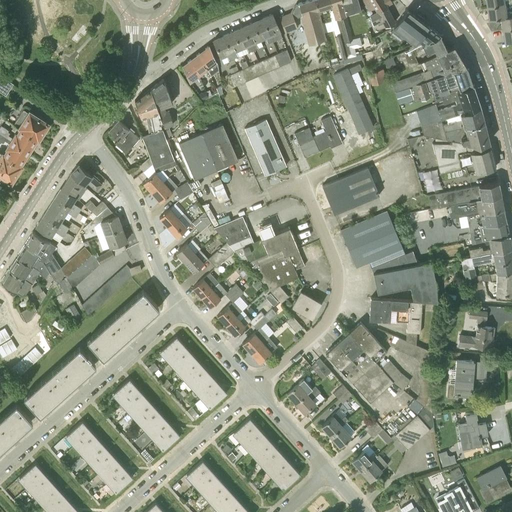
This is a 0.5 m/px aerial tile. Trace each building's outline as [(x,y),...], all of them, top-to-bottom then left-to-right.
[(324,39),(321,23),(317,8),(314,0),(306,0),(295,4),(296,6),(293,12),(279,17),(284,30),(286,32),(298,27),(294,18),(302,15),(310,44),(324,39)] [(328,8),(329,8),(326,0),(314,0),(317,8),(321,23),(331,20),(328,8)] [(326,0),(329,8),(332,6),(335,18),(336,18),(345,15),(346,15),(343,3),(341,0),(326,0)] [(360,0),(341,0),(343,3),(351,1),(354,12),(363,9),(360,0)] [(377,10),(385,5),(391,2),(390,0),(363,0),(369,10),(375,7),(377,10)] [(385,5),(377,10),(377,11),(366,18),(369,26),(377,22),(378,24),(383,22),(385,27),(395,22),(385,5)] [(506,5),(488,7),(490,20),(502,18),(511,16),(511,11),(507,12),(506,5)] [(404,34),(417,16),(407,8),(393,26),(394,26),(389,32),(399,40),(404,34)] [(262,18),(272,42),(283,37),(272,13),(262,18)] [(352,39),(345,15),(336,18),(343,41),(352,39)] [(404,34),(415,43),(428,25),(417,16),(404,34)] [(511,16),(502,18),(504,30),(511,29),(511,16)] [(252,22),(260,39),(264,37),(268,44),(272,42),(262,18),(252,22)] [(243,26),(253,50),(258,48),(254,41),(260,39),(252,22),(243,26)] [(428,25),(415,43),(417,44),(439,33),(428,25)] [(233,31),(240,47),(245,45),(248,52),(253,50),(243,26),(233,31)] [(233,31),(223,35),(233,59),(239,56),(235,49),(240,47),(233,31)] [(436,53),(447,49),(439,33),(417,44),(397,54),(400,62),(404,60),(407,68),(418,62),(416,58),(426,53),(428,57),(436,53)] [(342,58),(346,57),(340,34),(335,35),(342,58)] [(233,59),(223,35),(213,40),(220,56),(225,54),(228,61),(233,59)] [(356,55),(354,48),(361,46),(359,37),(352,39),(343,41),(347,57),(356,55)] [(209,44),(208,45),(204,47),(200,51),(208,70),(217,63),(209,44)] [(454,45),(447,49),(436,53),(428,57),(420,61),(425,70),(441,61),(459,54),(454,45)] [(291,61),(287,49),(280,52),(286,64),(291,61)] [(191,58),(199,77),(208,70),(200,51),(199,51),(196,54),(191,58)] [(361,53),(362,57),(363,60),(373,57),(371,51),(361,53)] [(280,66),(286,64),(280,52),(275,55),(280,66)] [(361,53),(354,56),(348,57),(342,59),(343,63),(362,57),(361,53)] [(466,67),(459,54),(441,61),(425,70),(421,71),(392,82),(395,91),(412,85),(447,73),(454,71),(466,67)] [(274,69),(280,66),(275,55),(269,57),(274,69)] [(263,60),(268,71),(274,69),(269,57),(263,60)] [(330,62),(331,66),(339,63),(340,64),(343,63),(342,59),(342,58),(339,59),(338,59),(337,57),(331,59),(331,61),(330,62)] [(373,57),(363,60),(365,67),(375,64),(373,57)] [(182,64),(185,72),(187,76),(190,83),(199,77),(191,58),(190,58),(187,61),(182,64)] [(385,68),(395,64),(393,58),(383,62),(385,68)] [(262,74),(268,71),(263,60),(257,62),(262,74)] [(257,76),(262,74),(257,62),(252,65),(257,76)] [(359,133),(373,127),(358,91),(362,89),(361,85),(363,84),(358,71),(362,69),(360,63),(334,74),(359,133)] [(239,71),(236,65),(229,69),(231,74),(235,72),(239,71)] [(257,76),(252,65),(246,67),(251,79),(257,76)] [(245,81),(251,79),(246,67),(240,70),(245,81)] [(472,84),(466,67),(454,71),(447,73),(412,85),(417,100),(430,96),(429,93),(432,92),(435,100),(442,98),(441,95),(472,84)] [(372,83),(386,80),(383,68),(369,71),(372,83)] [(245,81),(240,70),(239,71),(235,72),(240,84),(245,81)] [(228,75),(234,87),(240,84),(235,72),(231,74),(228,75)] [(0,74),(0,91),(6,95),(13,83),(0,74)] [(150,88),(164,127),(162,128),(166,139),(171,133),(168,126),(173,124),(169,112),(166,113),(163,106),(172,103),(163,78),(150,88)] [(480,107),(472,84),(441,95),(442,98),(443,103),(455,100),(457,104),(438,109),(436,102),(415,109),(424,136),(427,136),(435,138),(443,139),(441,132),(445,131),(443,125),(442,119),(447,117),(460,113),(480,107)] [(153,166),(154,166),(174,159),(166,139),(162,128),(164,127),(150,88),(134,100),(141,117),(151,113),(154,132),(142,136),(150,156),(153,166)] [(202,102),(195,93),(190,98),(198,106),(202,102)] [(480,107),(460,113),(447,117),(448,124),(443,125),(445,131),(465,126),(484,122),(480,107)] [(20,128),(20,129),(37,139),(38,140),(49,123),(43,119),(36,114),(29,110),(28,112),(23,109),(14,124),(20,128)] [(342,142),(330,115),(321,119),(326,130),(308,138),(305,130),(304,130),(303,129),(295,133),(305,156),(334,144),(334,146),(342,142)] [(126,152),(130,148),(133,145),(139,138),(118,119),(108,129),(119,139),(115,143),(126,152)] [(244,128),(265,174),(286,165),(265,119),(244,128)] [(489,142),(484,122),(465,126),(445,131),(441,132),(443,139),(451,140),(479,144),(489,142)] [(200,132),(216,169),(238,160),(222,123),(200,132)] [(37,139),(20,129),(17,133),(15,133),(12,138),(8,135),(10,133),(8,131),(9,130),(1,125),(0,126),(0,133),(29,152),(32,147),(37,139)] [(216,169),(200,132),(178,142),(194,179),(216,169)] [(29,152),(0,133),(0,142),(0,143),(1,141),(3,143),(5,140),(9,143),(6,148),(7,148),(4,154),(21,165),(21,164),(25,157),(26,157),(29,152)] [(418,136),(408,139),(410,145),(411,149),(418,136)] [(490,147),(489,142),(479,144),(451,140),(443,139),(435,138),(435,143),(432,143),(440,173),(464,167),(466,174),(495,167),(490,147)] [(22,165),(21,164),(21,165),(4,154),(0,151),(0,175),(5,178),(11,182),(22,165)] [(152,163),(150,156),(139,166),(143,170),(152,163)] [(176,165),(174,159),(154,166),(156,172),(176,165)] [(81,182),(82,183),(85,186),(88,182),(96,189),(101,184),(97,180),(99,179),(87,170),(86,171),(78,164),(70,173),(81,182)] [(379,195),(367,166),(322,185),(334,214),(379,195)] [(151,192),(163,181),(155,172),(143,182),(151,192)] [(82,183),(81,182),(70,173),(61,188),(74,196),(82,183)] [(172,191),(163,181),(151,192),(160,202),(172,191)] [(177,194),(190,187),(187,181),(174,189),(177,194)] [(432,208),(448,205),(448,204),(501,194),(498,181),(478,186),(429,195),(432,208)] [(61,187),(54,197),(78,212),(81,207),(73,202),(76,197),(74,196),(61,188),(61,187)] [(190,187),(177,194),(180,199),(193,192),(190,187)] [(218,189),(220,200),(229,197),(226,187),(218,189)] [(475,213),(503,207),(501,194),(448,204),(448,205),(450,217),(466,214),(468,214),(469,216),(475,215),(475,213)] [(78,212),(54,197),(48,207),(63,216),(67,211),(75,216),(78,212)] [(97,216),(107,206),(102,201),(96,206),(92,201),(91,202),(89,200),(85,204),(91,210),(92,210),(97,216)] [(106,234),(122,228),(117,215),(116,216),(107,206),(97,216),(83,228),(85,234),(97,224),(101,235),(106,234)] [(63,216),(48,207),(42,216),(66,232),(69,227),(60,221),(63,216)] [(168,227),(179,217),(170,207),(159,217),(168,227)] [(508,233),(503,207),(475,213),(475,215),(469,216),(468,214),(466,214),(472,246),(482,244),(483,247),(492,246),(490,236),(508,233)] [(373,273),(417,263),(412,249),(405,253),(387,210),(340,230),(356,267),(369,261),(373,272),(373,273)] [(196,227),(207,216),(204,211),(191,223),(196,227)] [(66,232),(42,216),(36,226),(51,236),(54,230),(63,236),(66,232)] [(207,216),(196,227),(200,232),(211,222),(207,216)] [(214,228),(226,242),(229,244),(251,235),(242,216),(214,228)] [(187,227),(179,217),(168,227),(177,237),(187,227)] [(281,247),(284,255),(298,249),(289,227),(234,250),(245,262),(281,247)] [(122,228),(106,234),(111,247),(112,247),(112,249),(96,258),(101,262),(126,249),(124,242),(127,241),(122,228)] [(33,231),(25,243),(46,258),(44,261),(49,271),(54,280),(55,279),(60,282),(59,283),(64,292),(72,288),(66,279),(60,269),(61,269),(50,253),(55,246),(33,231)] [(511,247),(508,233),(490,236),(492,246),(483,247),(482,244),(472,246),(469,246),(470,254),(461,256),(511,247)] [(212,263),(230,246),(229,244),(226,242),(208,258),(209,258),(208,259),(212,263)] [(46,258),(25,243),(17,256),(39,271),(39,272),(45,277),(49,271),(44,261),(46,258)] [(176,252),(185,262),(195,253),(186,243),(176,252)] [(234,250),(230,246),(212,263),(216,267),(234,250)] [(84,247),(79,251),(87,259),(88,258),(92,255),(84,247)] [(497,271),(511,268),(511,254),(511,247),(461,256),(467,289),(473,288),(470,276),(475,275),(473,262),(491,259),(491,261),(495,261),(497,271)] [(193,272),(208,259),(209,258),(208,258),(200,249),(195,253),(185,262),(193,272)] [(305,265),(298,249),(284,255),(251,269),(270,290),(279,285),(298,277),(295,269),(305,265)] [(87,259),(79,251),(75,255),(82,264),(84,262),(87,259)] [(92,254),(92,255),(88,258),(96,267),(101,262),(96,258),(92,254)] [(82,264),(75,255),(70,260),(78,268),(79,266),(82,264)] [(39,271),(17,256),(9,268),(23,278),(30,284),(39,272),(39,271)] [(88,258),(87,259),(84,262),(91,271),(96,267),(88,258)] [(78,268),(70,260),(66,264),(73,272),(75,271),(78,268)] [(414,299),(422,300),(437,301),(435,279),(431,260),(417,263),(373,273),(377,293),(411,285),(414,299)] [(84,262),(82,264),(79,266),(87,275),(91,271),(84,262)] [(66,264),(61,269),(60,269),(66,279),(70,275),(73,272),(66,264)] [(132,273),(130,268),(126,264),(122,268),(130,277),(132,275),(132,273)] [(130,268),(132,273),(141,270),(139,264),(130,268)] [(79,266),(78,268),(75,271),(83,279),(87,275),(79,266)] [(23,278),(9,268),(1,281),(7,285),(22,295),(25,293),(30,284),(23,278)] [(117,272),(125,281),(130,277),(122,268),(117,272)] [(511,280),(511,268),(497,271),(475,275),(478,287),(483,286),(482,279),(496,280),(511,280)] [(75,271),(73,272),(70,275),(78,283),(83,279),(75,271)] [(125,281),(117,272),(113,276),(121,285),(125,281)] [(210,272),(192,287),(201,297),(218,282),(210,272)] [(66,279),(72,288),(73,288),(78,283),(70,275),(66,279)] [(121,285),(113,276),(108,280),(116,289),(121,285)] [(258,279),(254,283),(252,284),(257,289),(258,288),(263,284),(258,279)] [(116,289),(108,280),(104,284),(112,293),(116,289)] [(511,280),(496,280),(496,292),(511,291),(511,280)] [(218,282),(201,297),(210,307),(225,293),(229,298),(240,288),(236,283),(227,291),(218,282)] [(36,294),(42,290),(38,283),(32,287),(36,294)] [(112,293),(104,284),(99,288),(107,297),(112,293)] [(279,285),(270,290),(281,302),(289,296),(279,285)] [(107,297),(99,288),(95,292),(103,301),(107,297)] [(244,292),(240,288),(229,298),(232,302),(233,301),(244,292)] [(101,356),(157,306),(144,291),(88,341),(101,356)] [(312,317),(320,302),(300,291),(292,306),(312,317)] [(511,291),(496,292),(495,298),(511,300),(511,298),(511,291)] [(103,301),(95,292),(90,296),(98,305),(103,301)] [(98,305),(90,296),(86,300),(94,309),(98,305)] [(274,297),(270,301),(273,305),(278,301),(274,297)] [(422,300),(414,299),(370,297),(369,319),(407,321),(406,332),(420,333),(422,300)] [(94,309),(86,300),(82,304),(88,315),(94,309)] [(241,310),(233,301),(232,302),(217,315),(225,325),(236,315),(241,310)] [(33,304),(20,312),(26,322),(32,318),(36,309),(33,304)] [(72,320),(80,315),(74,304),(66,308),(72,320)] [(264,316),(253,326),(257,330),(242,343),(251,353),(268,337),(260,327),(268,320),(276,312),(272,309),(264,316)] [(460,334),(459,346),(470,348),(470,344),(488,347),(491,327),(484,326),(485,319),(486,319),(487,312),(470,309),(469,316),(478,317),(476,336),(460,334)] [(236,315),(225,325),(234,335),(250,321),(253,326),(264,316),(260,311),(251,320),(246,314),(240,319),(236,315)] [(302,327),(292,315),(286,321),(296,332),(302,327)] [(360,322),(349,332),(368,353),(376,362),(387,352),(360,322)] [(0,330),(6,341),(11,338),(5,328),(0,330)] [(31,340),(44,354),(50,348),(41,331),(31,340)] [(368,353),(349,332),(337,342),(369,377),(383,371),(381,368),(376,362),(368,353)] [(390,344),(395,346),(399,337),(394,335),(390,344)] [(169,359),(183,347),(174,337),(160,350),(169,359)] [(277,346),(268,337),(251,353),(259,362),(277,346)] [(399,337),(395,346),(394,349),(399,351),(404,340),(399,337)] [(6,341),(12,351),(17,348),(11,338),(6,341)] [(404,340),(399,351),(405,353),(409,342),(404,340)] [(1,344),(7,354),(12,351),(6,341),(1,344)] [(369,377),(337,342),(325,353),(353,384),(369,377)] [(409,342),(405,353),(410,355),(415,344),(409,342)] [(415,344),(410,355),(415,358),(420,346),(415,344)] [(31,349),(39,358),(44,354),(36,345),(31,349)] [(420,346),(415,358),(419,361),(430,361),(430,351),(420,346)] [(191,356),(183,347),(169,359),(177,368),(191,356)] [(81,348),(25,398),(38,413),(94,363),(89,358),(91,357),(87,353),(86,354),(81,348)] [(27,353),(35,362),(39,358),(31,349),(27,353)] [(22,357),(30,366),(35,362),(27,353),(22,357)] [(191,356),(177,368),(186,378),(199,366),(191,356)] [(18,361),(26,370),(30,366),(22,357),(18,361)] [(319,358),(310,366),(316,372),(316,371),(319,369),(325,375),(322,378),(321,378),(322,379),(330,371),(319,358)] [(459,394),(460,394),(471,395),(472,377),(485,378),(486,362),(456,359),(454,383),(449,383),(449,384),(448,383),(447,398),(458,398),(458,397),(459,397),(459,394)] [(381,368),(383,371),(385,372),(393,364),(389,360),(381,368)] [(13,365),(21,374),(26,370),(18,361),(13,365)] [(148,367),(153,373),(159,367),(154,362),(148,367)] [(385,372),(388,376),(397,368),(393,364),(385,372)] [(9,369),(17,378),(21,374),(13,365),(9,369)] [(194,387),(208,375),(199,366),(186,378),(194,387)] [(388,376),(392,381),(401,373),(397,368),(388,376)] [(383,371),(369,377),(353,384),(370,402),(393,382),(392,381),(388,376),(385,372),(383,371)] [(392,381),(393,382),(398,386),(406,376),(401,373),(392,381)] [(202,396),(216,384),(208,375),(194,387),(202,396)] [(406,376),(398,386),(403,389),(410,380),(406,376)] [(167,388),(172,384),(167,378),(162,382),(167,388)] [(286,393),(295,403),(306,393),(307,393),(312,388),(303,378),(286,393)] [(122,401),(136,389),(127,380),(113,392),(122,401)] [(216,384),(202,396),(211,406),(225,394),(216,384)] [(337,398),(347,389),(343,384),(333,393),(337,398)] [(144,398),(136,389),(122,401),(130,411),(144,398)] [(347,389),(337,398),(342,403),(352,394),(347,389)] [(178,390),(174,393),(179,400),(183,396),(178,390)] [(315,402),(307,393),(306,393),(295,403),(304,412),(315,402)] [(425,407),(432,412),(430,395),(419,395),(415,399),(425,407)] [(144,398),(130,411),(139,420),(152,408),(144,398)] [(410,403),(404,410),(413,417),(419,409),(410,403)] [(0,420),(0,446),(31,419),(17,405),(0,420)] [(196,411),(191,406),(187,410),(192,415),(196,411)] [(425,407),(420,412),(394,434),(397,437),(407,449),(434,425),(432,412),(425,407)] [(147,429),(161,417),(152,408),(139,420),(147,429)] [(477,423),(476,418),(477,418),(476,412),(465,414),(466,422),(458,424),(462,449),(471,447),(481,445),(479,436),(487,434),(485,422),(483,422),(477,423)] [(330,436),(341,426),(347,421),(343,416),(341,419),(335,413),(321,426),(330,436)] [(155,438),(169,426),(161,417),(147,429),(155,438)] [(242,441),(256,429),(247,419),(234,431),(242,441)] [(369,433),(378,424),(374,419),(364,428),(369,433)] [(75,444),(89,432),(80,422),(66,434),(75,444)] [(378,424),(369,433),(373,437),(382,428),(378,424)] [(169,426),(155,438),(164,448),(178,436),(169,426)] [(341,426),(330,436),(339,446),(350,436),(341,426)] [(378,433),(383,438),(387,434),(382,428),(378,433)] [(264,438),(256,429),(242,441),(251,450),(264,438)] [(83,453),(97,441),(89,432),(75,444),(83,453)] [(264,438),(251,450),(259,459),(273,447),(264,438)] [(92,462),(105,450),(97,441),(83,453),(92,462)] [(233,448),(237,444),(236,443),(232,447),(227,443),(223,448),(228,452),(232,447),(233,448)] [(273,447),(259,459),(267,468),(281,456),(273,447)] [(440,452),(444,465),(458,461),(456,453),(450,455),(448,449),(440,452)] [(100,472),(114,459),(105,450),(92,462),(100,472)] [(361,470),(377,456),(373,451),(368,456),(363,450),(352,460),(361,470)] [(228,455),(232,460),(236,456),(232,452),(228,455)] [(84,454),(72,465),(78,472),(90,461),(84,454)] [(377,456),(361,470),(370,480),(387,465),(378,454),(377,456)] [(281,456),(267,468),(276,478),(289,465),(281,456)] [(108,480),(122,468),(114,459),(100,472),(108,480)] [(196,483),(209,471),(200,461),(187,473),(196,483)] [(28,486),(42,474),(33,464),(19,476),(28,486)] [(289,465),(276,478),(284,487),(298,475),(289,465)] [(483,488),(481,489),(487,501),(494,497),(494,498),(510,489),(504,477),(505,477),(500,465),(477,477),(483,488)] [(459,467),(453,469),(456,476),(462,473),(459,467)] [(122,468),(108,480),(117,490),(131,478),(122,468)] [(217,480),(209,471),(196,483),(204,492),(217,480)] [(50,483),(42,474),(28,486),(36,495),(50,483)] [(217,480),(204,492),(212,501),(226,489),(217,480)] [(50,483),(36,495),(45,504),(58,492),(50,483)] [(466,511),(471,510),(459,486),(450,490),(453,497),(439,504),(443,511),(457,511),(459,511),(466,511)] [(226,489),(212,501),(221,511),(234,499),(226,489)] [(58,492),(45,504),(51,511),(55,511),(67,502),(58,492)] [(234,499),(221,511),(237,511),(242,508),(234,499)] [(67,502),(55,511),(73,511),(75,511),(67,502)] [(161,511),(153,503),(143,511),(161,511)]
